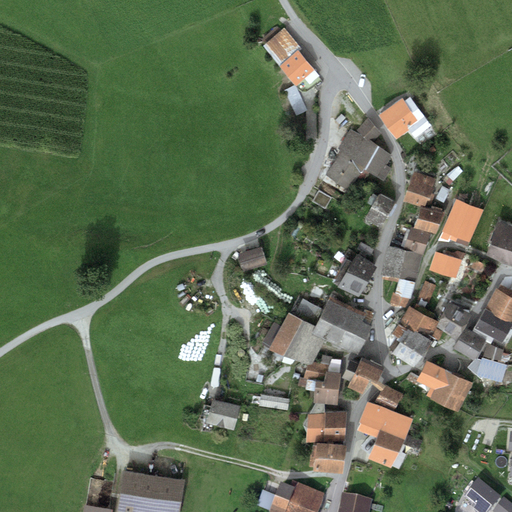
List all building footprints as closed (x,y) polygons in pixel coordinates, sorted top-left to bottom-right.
[(322,80),(281,27),(260,43),(293,85),(299,81),(308,91),(322,80)] [(422,124),(405,97),(376,113),(393,140),(422,124)] [(378,131),(367,119),(356,130),(366,141),(378,131)] [(380,177),(392,157),(366,141),(350,131),(337,151),(340,153),(361,166),(380,177)] [(340,153),(326,174),(347,187),(361,166),(340,153)] [(431,188),(410,180),(404,200),(424,208),(431,188)] [(382,228),(395,203),(374,192),(362,216),(382,228)] [(483,211),(455,199),(440,234),(469,246),(483,211)] [(413,227),(434,234),(439,216),(417,210),(413,227)] [(481,254),(511,265),(511,262),(511,228),(492,222),(481,254)] [(429,236),(409,229),(404,247),(423,254),(429,236)] [(267,265),(262,247),(238,254),(243,272),(267,265)] [(422,255),(390,248),(385,274),(417,280),(422,255)] [(359,297),(375,266),(349,252),(333,284),(359,297)] [(461,260),(436,252),(430,268),(456,277),(461,260)] [(475,263),(471,271),(483,276),(486,267),(475,263)] [(413,285),(400,280),(393,302),(406,306),(413,285)] [(438,287),(425,282),(420,297),(433,301),(438,287)] [(511,297),(511,290),(501,285),(499,290),(511,297)] [(497,289),(486,308),(511,323),(511,297),(499,290),(497,289)] [(369,323),(323,301),(310,331),(355,353),(369,323)] [(466,314),(447,304),(436,326),(452,335),(466,314)] [(399,324),(426,340),(437,323),(409,307),(399,324)] [(501,343),(511,323),(483,309),(473,329),(501,343)] [(265,343),(308,364),(320,341),(306,333),(310,326),(282,310),(265,343)] [(476,359),(487,338),(464,326),(453,347),(476,359)] [(415,365),(428,345),(400,329),(390,350),(415,365)] [(345,388),(361,395),(367,378),(374,381),(381,366),(359,356),(356,364),(347,361),(342,373),(350,377),(345,388)] [(475,378),(431,356),(419,380),(434,388),(430,396),(459,410),(475,378)] [(475,373),(494,381),(498,371),(479,363),(475,373)] [(311,399),(335,401),(337,369),(306,367),(305,380),(312,380),(311,399)] [(403,396),(385,385),(378,397),(396,409),(403,396)] [(290,399),(258,394),(257,406),(288,411),(290,399)] [(231,430),(238,408),(208,400),(202,423),(231,430)] [(402,439),(410,419),(371,404),(363,424),(379,430),(402,439)] [(341,413),(304,413),(306,441),(342,441),(341,413)] [(402,439),(379,430),(367,456),(390,466),(402,439)] [(341,472),(344,447),(319,444),(316,469),(341,472)] [(181,511),(186,478),(120,467),(113,511),(181,511)] [(478,511),(493,511),(502,502),(479,483),(465,501),(478,511)] [(317,511),(323,497),(294,487),(292,494),(282,491),(279,499),(263,493),(258,507),(272,511),(317,511)] [(367,511),(370,502),(345,497),(341,511),(367,511)] [(111,511),(112,507),(84,502),(81,511),(111,511)]
